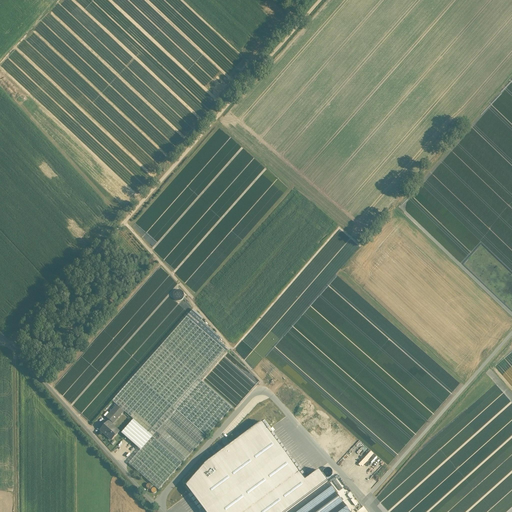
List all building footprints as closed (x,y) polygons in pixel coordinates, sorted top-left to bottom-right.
[(336,275),(305,311),(312,318),(321,318),(321,316),(323,323),(325,322),(329,325),(328,331),(346,332),(343,325),(346,325),(344,323),(351,321),(351,318),(355,318),(359,314),(358,312),(365,318),(365,315),(368,315),(368,320),(368,321),(371,320),(370,317),(380,313),(348,286),(338,289),(342,284),(348,285),(336,275)] [(193,309),(161,345),(135,374),(176,410),(206,437),(232,407),(202,381),(229,350),(219,341),(221,339),(201,320),(203,318),(193,309)] [(432,414),(460,383),(424,352),(424,355),(417,356),(429,366),(429,374),(425,370),(423,375),(421,373),(420,375),(416,374),(415,375),(412,372),(417,370),(418,364),(408,361),(407,363),(410,364),(391,366),(392,368),(398,365),(396,367),(399,370),(400,368),(410,370),(416,382),(420,383),(422,401),(425,401),(425,399),(432,414)] [(176,410),(135,374),(112,401),(117,405),(117,406),(124,412),(124,411),(152,436),(176,410)] [(117,406),(106,417),(112,422),(114,420),(115,421),(124,412),(117,406)] [(152,436),(152,437),(128,464),(158,490),(182,463),(206,437),(176,410),(152,436)] [(320,417),(315,422),(313,420),(312,419),(308,424),(316,432),(320,428),(325,422),(320,417)] [(119,432),(108,422),(100,430),(111,440),(119,432)] [(287,511),(328,482),(319,470),(305,480),(262,422),(205,464),(185,486),(204,511),(287,511)] [(325,422),(320,428),(323,431),(328,426),(328,425),(325,422)] [(349,511),(328,482),(287,511),(349,511)] [(362,498),(365,495),(355,485),(353,488),(362,498)]
